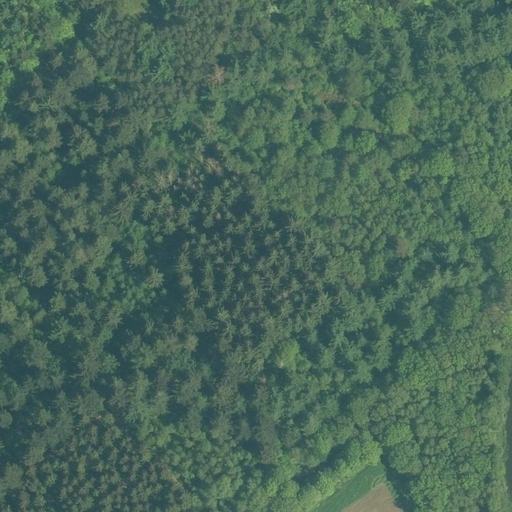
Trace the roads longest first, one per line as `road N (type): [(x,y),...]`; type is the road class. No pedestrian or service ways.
road 1 (track): [(511,295),(370,415)]
road 2 (track): [(0,286),(107,405)]
road 3 (track): [(75,37),(168,156)]
road 4 (unclassified): [(255,511),(370,415)]
road 5 (track): [(0,503),(107,405)]
road 6 (track): [(107,405),(203,511)]
